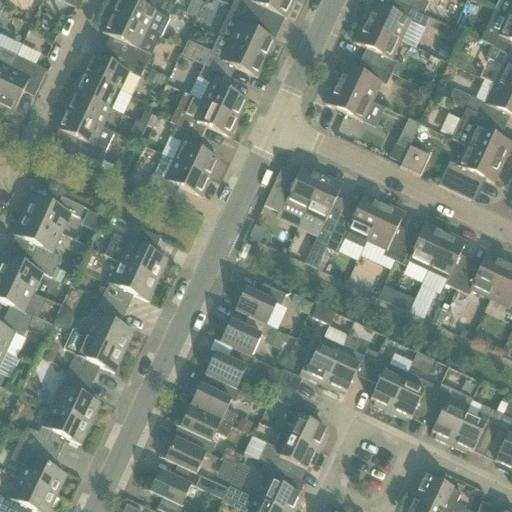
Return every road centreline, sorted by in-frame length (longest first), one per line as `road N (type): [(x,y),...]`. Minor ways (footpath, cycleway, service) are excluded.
road 1 (residential): [(92,511),(277,124)]
road 2 (residential): [(488,229),(277,124)]
road 3 (residential): [(411,450),(357,425),(327,489),(378,511)]
road 4 (residential): [(30,130),(86,0)]
road 5 (residential): [(277,124),(330,0)]
